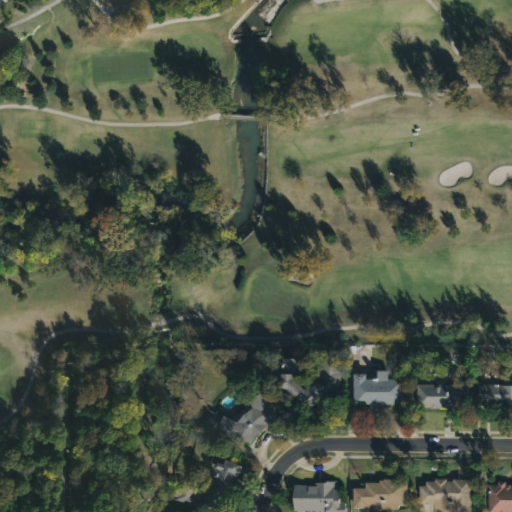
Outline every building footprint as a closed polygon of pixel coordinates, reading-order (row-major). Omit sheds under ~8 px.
[(287,375),(298,386),(304,386),(312,378),(315,381),(317,380),(317,361),(338,362),(337,383),(301,411),(277,389),(272,381),(274,375),(274,371),(278,371),(278,356),(297,356),(297,373),(287,373),(287,375)] [(494,373),(494,383),(511,383),(511,408),(475,408),(476,373),(494,373)] [(363,374),(363,379),(402,379),(402,404),(382,404),(382,409),(368,409),(368,404),(350,404),(351,374),(363,374)] [(417,407),(415,407),(415,385),(454,385),(454,381),(465,381),(465,407),(417,407)] [(275,420),(262,430),(253,446),(217,430),(225,416),(238,423),(245,415),(253,409),(250,399),(269,391),(279,417),(275,420)] [(235,450),(231,458),(246,464),(231,498),(222,494),(216,508),(204,503),(201,511),(176,500),(177,496),(173,495),(178,484),(182,486),(184,481),(194,485),(190,495),(204,501),(213,481),(207,479),(214,464),(212,463),(216,452),(218,453),(222,444),(235,450)] [(398,477),(397,479),(405,479),(404,505),(375,504),(375,509),(366,509),(366,506),(350,506),(351,486),(363,486),(363,481),(377,481),(377,478),(382,478),(382,477),(398,477)] [(444,477),(444,480),(450,480),(450,478),(469,478),(468,511),(450,511),(450,503),(416,502),(416,484),(422,485),(422,480),(432,480),(432,477),(444,477)] [(332,480),(332,488),(338,488),(337,501),(343,501),(343,511),(323,511),(323,510),(292,509),(292,483),(314,484),(314,480),(332,480)] [(503,481),(503,484),(508,484),(508,486),(511,486),(511,511),(485,511),(485,484),(495,485),(495,481),(503,481)]
